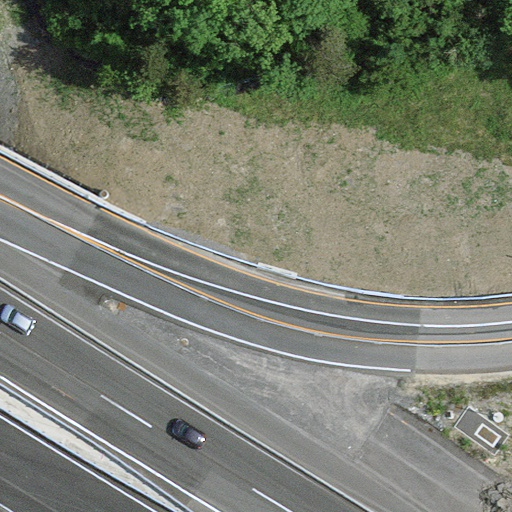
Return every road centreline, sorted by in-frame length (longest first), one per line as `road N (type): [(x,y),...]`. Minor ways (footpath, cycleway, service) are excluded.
road 1 (motorway): [(511,339),(424,343),(293,326),(161,283),(0,206)]
road 2 (motorway): [(304,511),(0,325)]
road 3 (secondary): [(58,511),(0,360)]
